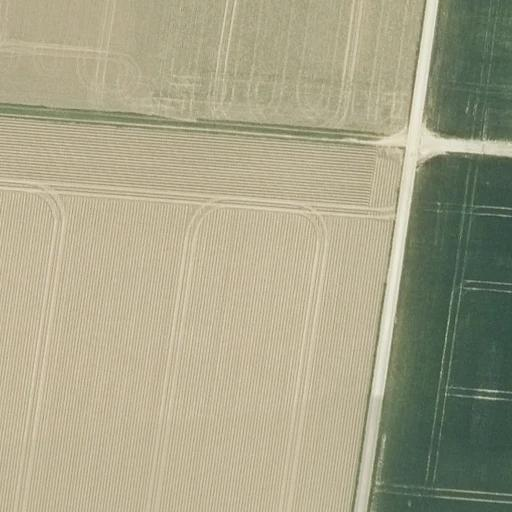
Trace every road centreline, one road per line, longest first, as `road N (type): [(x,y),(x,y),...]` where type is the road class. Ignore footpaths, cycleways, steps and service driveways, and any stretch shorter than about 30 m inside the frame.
road 1 (track): [(375,511),(443,0)]
road 2 (track): [(511,162),(0,121)]
